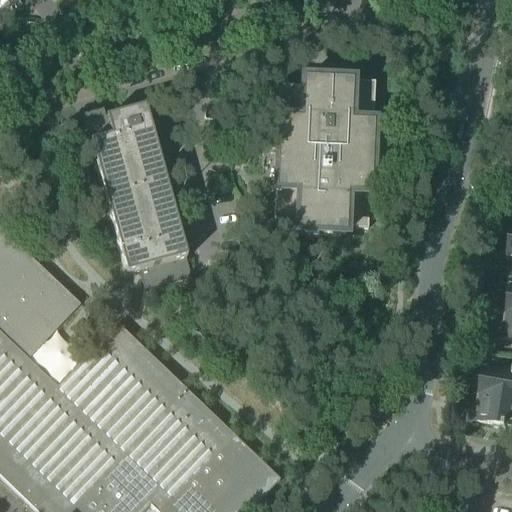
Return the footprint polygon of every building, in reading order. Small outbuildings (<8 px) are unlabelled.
[(365,232),(372,83),(300,79),(300,86),(276,85),(271,216),(294,217),(293,236),(342,238),(342,231),(365,232)] [(143,293),(189,280),(142,111),(107,120),(113,142),(88,149),(124,278),(138,274),(143,293)] [(251,511),(279,484),(116,327),(55,391),(33,370),(26,363),(78,308),(0,233),(0,481),(31,511),(251,511)] [(511,316),(509,316),(507,327),(494,325),(491,340),(511,343),(511,316)] [(480,399),(482,399),(511,402),(511,377),(484,373),(480,399)] [(511,402),(482,399),(480,410),(467,408),(464,423),(503,429),(502,432),(505,432),(506,430),(511,430),(511,402)] [(381,413),(370,404),(364,413),(376,421),(381,413)]
